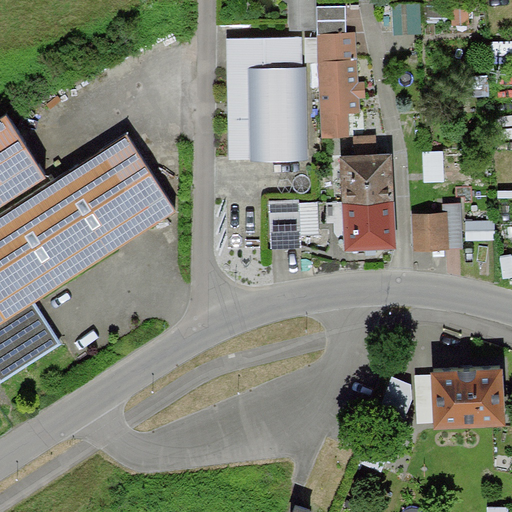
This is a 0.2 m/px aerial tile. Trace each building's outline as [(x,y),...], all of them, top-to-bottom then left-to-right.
[(319,65),(358,63),(356,33),(317,35),(319,65)] [(303,41),(225,43),(227,163),(305,162),(303,41)] [(348,113),(361,112),(358,63),(319,65),(321,114),(348,113)] [(0,201),(44,173),(5,112),(0,115),(0,201)] [(348,136),(348,113),(321,114),(321,137),(348,136)] [(0,212),(0,384),(3,388),(62,350),(31,301),(172,211),(123,134),(0,212)] [(392,200),(391,154),(342,156),(344,202),(392,200)] [(392,200),(344,202),(346,247),(394,245),(392,200)] [(299,246),(298,202),(270,203),(271,247),(299,246)] [(442,212),(408,213),(410,252),(461,249),(460,202),(442,203),(442,212)] [(425,361),(428,420),(499,416),(496,357),(425,361)]
